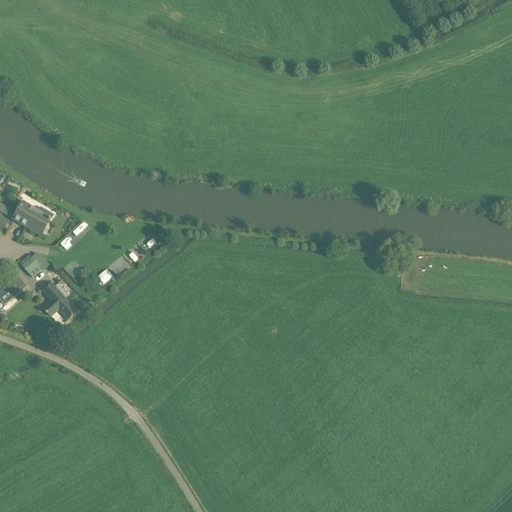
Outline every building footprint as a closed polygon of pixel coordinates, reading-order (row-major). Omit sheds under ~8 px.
[(0,202),(0,211),(10,218),(14,211),(0,202)] [(13,220),(40,237),(52,216),(41,210),(38,213),(23,204),(13,220)] [(66,253),(92,228),(84,220),(58,245),(66,253)] [(136,260),(143,255),(138,248),(131,252),(136,260)] [(43,271),(31,256),(21,265),(33,280),(43,271)] [(114,265),(121,273),(129,267),(122,258),(114,265)] [(15,299),(28,288),(16,273),(0,286),(0,297),(8,291),(15,299)] [(59,310),(68,321),(76,313),(51,284),(42,292),(51,302),(42,310),(46,313),(45,314),(46,315),(47,314),(50,318),(59,310)]
